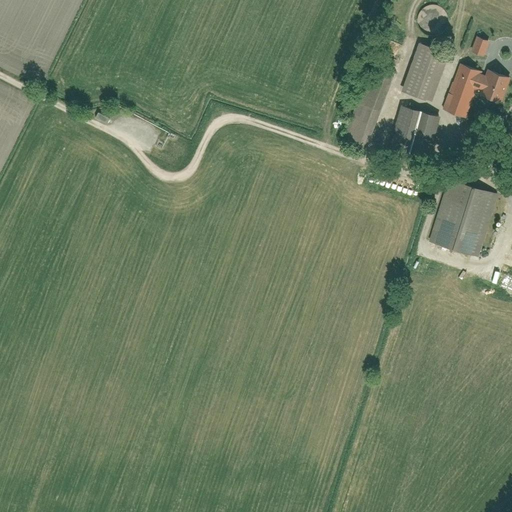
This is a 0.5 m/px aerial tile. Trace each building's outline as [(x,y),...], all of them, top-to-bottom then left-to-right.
[(431,1),(416,20),(435,36),(451,16),(431,1)] [(490,41),(476,37),(471,52),(484,57),(490,41)] [(450,54),(419,43),(402,92),(433,103),(450,54)] [(483,72),(460,63),(443,110),(466,118),(476,90),(480,91),(479,95),(503,103),(511,78),(488,69),(485,76),(482,75),(483,72)] [(366,151),(394,74),(370,66),(342,142),(366,151)] [(441,118),(401,107),(389,149),(429,160),(441,118)] [(498,193),(448,179),(429,243),(479,257),(498,193)]
